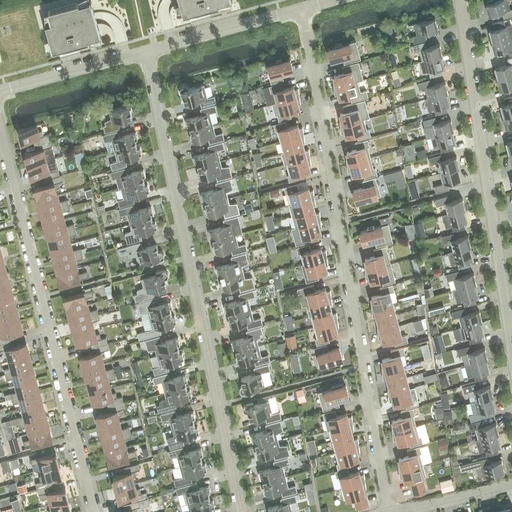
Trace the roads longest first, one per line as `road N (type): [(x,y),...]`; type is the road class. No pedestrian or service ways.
road 1 (residential): [(388,511),(301,9)]
road 2 (residential): [(241,511),(145,51)]
road 3 (residential): [(94,511),(0,130)]
road 4 (residential): [(511,350),(459,0)]
road 5 (unclassified): [(145,51),(301,9)]
road 6 (unclassified): [(0,91),(145,51)]
road 7 (residential): [(390,511),(511,484)]
